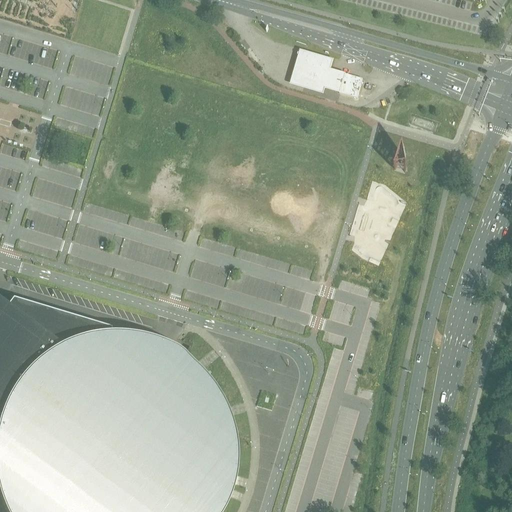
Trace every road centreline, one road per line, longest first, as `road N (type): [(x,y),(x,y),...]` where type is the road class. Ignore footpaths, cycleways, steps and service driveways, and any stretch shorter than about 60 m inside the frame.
road 1 (unclassified): [(265,511),(306,372),(294,351),(0,262)]
road 2 (secondary): [(507,107),(437,293),(398,511)]
road 3 (secondary): [(423,511),(455,343),(511,183)]
road 4 (secondary): [(253,10),(507,107)]
road 5 (secondary): [(511,81),(253,10)]
